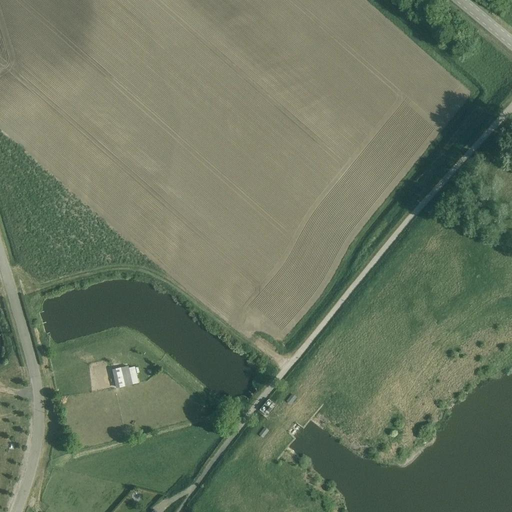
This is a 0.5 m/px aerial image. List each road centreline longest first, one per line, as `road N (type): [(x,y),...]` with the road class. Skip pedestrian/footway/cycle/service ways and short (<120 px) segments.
road 1 (unclassified): [(181,506),(287,365),(511,108)]
road 2 (tertiary): [(17,511),(40,411),(0,248)]
road 3 (track): [(35,379),(111,354),(149,367)]
